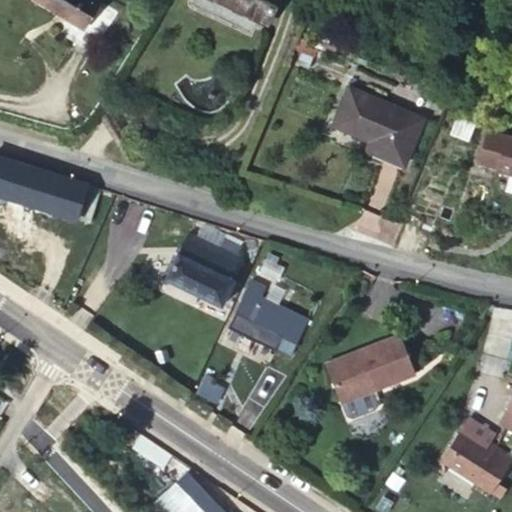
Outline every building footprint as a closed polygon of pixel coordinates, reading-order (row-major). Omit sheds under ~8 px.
[(88,17),(61,0),(6,0),(36,20),(25,36),(61,59),(88,17)] [(220,66),(236,30),(165,0),(163,0),(149,34),(220,66)] [(165,0),(236,30),(237,27),(173,0),(165,0)] [(268,26),(279,0),(189,0),(189,1),(229,20),(233,10),(268,26)] [(294,126),(333,139),(348,144),(345,155),(370,164),(386,114),(306,87),(294,126)] [(448,133),(451,123),(428,112),(424,123),(448,133)] [(348,144),(333,139),(330,150),(345,155),(348,144)] [(502,195),(511,197),(511,159),(454,143),(444,179),(477,188),(502,195)] [(417,160),(399,151),(370,210),(402,226),(415,199),(401,192),(417,160)] [(86,192),(89,180),(0,154),(0,192),(67,214),(75,188),(86,192)] [(502,195),(477,188),(472,203),(496,212),(502,195)] [(380,228),(398,234),(402,226),(370,210),(364,224),(380,228)] [(390,251),(398,234),(380,228),(374,242),(390,251)] [(241,258),(183,232),(175,253),(174,252),(162,279),(221,305),(233,278),(232,277),(241,258)] [(263,241),(259,257),(285,265),(290,249),(263,241)] [(250,278),(245,287),(260,294),(264,284),(250,278)] [(260,294),(245,287),(235,311),(275,328),(278,330),(288,306),(260,294)] [(278,330),(275,328),(271,338),(290,347),(305,313),(288,306),(278,330)] [(371,379),(410,364),(398,329),(327,356),(339,392),(354,386),(357,394),(375,386),(371,379)] [(413,371),(410,364),(371,379),(375,386),(413,371)] [(354,386),(339,392),(320,402),(357,394),(354,386)] [(511,415),(505,411),(495,425),(511,435),(511,415)] [(436,464),(443,469),(463,440),(454,434),(436,464)] [(463,440),(443,469),(485,498),(509,461),(493,450),(488,457),(480,451),(463,440)] [(488,457),(493,450),(484,443),(480,451),(488,457)] [(228,511),(182,473),(152,507),(158,511),(228,511)]
